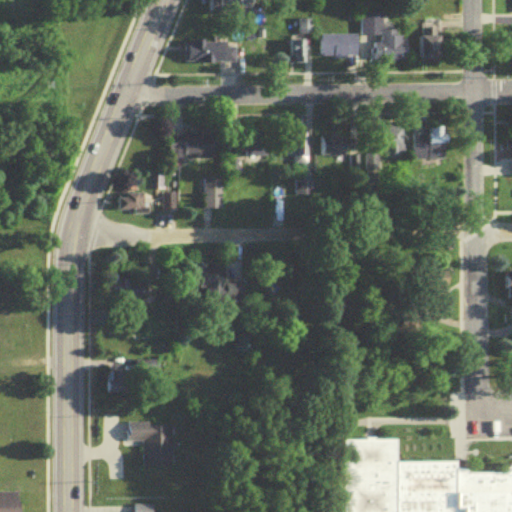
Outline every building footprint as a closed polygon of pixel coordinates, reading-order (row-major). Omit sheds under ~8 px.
[(209,3),(207,17),(222,19),(223,5),(209,3)] [(407,65),(406,37),(381,37),(381,18),(359,18),(359,41),(373,41),(373,66),(407,65)] [(440,25),(418,25),(418,63),(440,63),(440,25)] [(318,62),(357,62),(357,40),(318,40),(318,62)] [(289,43),(289,68),(305,68),(305,43),(289,43)] [(234,67),(233,46),(185,47),(185,68),(234,67)] [(497,156),(511,155),(511,129),(497,129),(497,156)] [(384,132),(384,161),(403,161),(403,132),(384,132)] [(412,164),(447,164),(447,133),(412,133),(412,164)] [(170,139),(170,164),(214,164),(214,139),(170,139)] [(252,168),(266,168),(266,140),(245,140),(245,160),(252,160),(252,168)] [(317,161),(345,161),(345,140),(317,140),(317,161)] [(377,149),(363,149),(363,177),(377,177),(377,149)] [(311,201),(311,182),(294,182),(294,201),(311,201)] [(203,184),(203,214),(223,214),(223,184),(203,184)] [(143,198),(118,198),(118,216),(143,216),(143,198)] [(162,199),(162,217),(174,217),(174,199),(162,199)] [(196,267),(196,294),(205,294),(205,304),(242,304),(242,285),(226,285),(226,267),(196,267)] [(107,302),(147,302),(147,284),(107,284),(107,302)] [(174,472),(173,426),(126,427),(127,447),(142,446),(143,472),(174,472)] [(511,459),(504,459),(504,470),(462,470),(462,465),(459,465),(453,465),(453,458),(450,458),(394,459),(394,435),(372,435),(372,432),(363,432),(363,434),(336,435),(336,511),(391,511),(429,511),(506,511),(511,510),(511,459)] [(0,496),(0,511),(19,511),(20,497),(0,496)]
